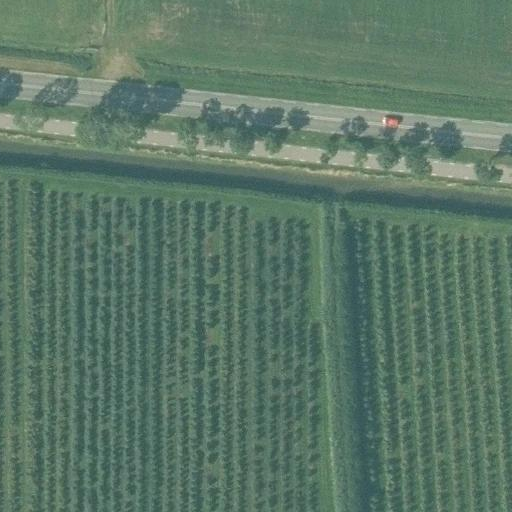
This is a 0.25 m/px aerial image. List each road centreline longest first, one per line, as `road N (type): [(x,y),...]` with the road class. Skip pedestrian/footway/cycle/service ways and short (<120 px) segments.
road 1 (secondary): [(511,139),(0,84)]
road 2 (unclassified): [(0,121),(511,176)]
